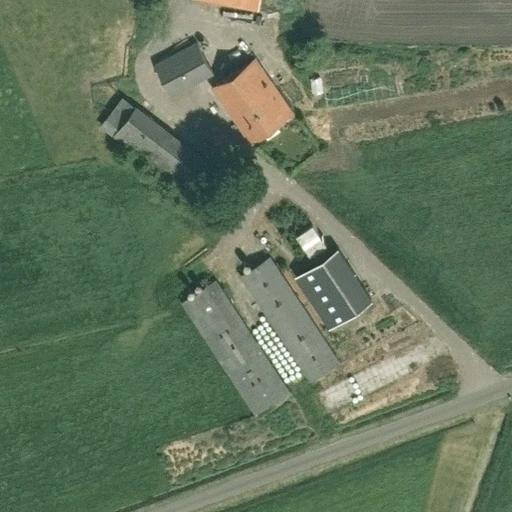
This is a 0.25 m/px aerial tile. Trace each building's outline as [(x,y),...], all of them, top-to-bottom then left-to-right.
[(198,0),(257,11),(259,0),(198,0)] [(171,95),(213,74),(196,41),(154,63),(171,95)] [(248,140),(292,111),(255,58),(212,87),(248,140)] [(402,78),(329,87),(331,102),(404,93),(402,78)] [(209,162),(136,105),(123,95),(101,124),(187,190),(209,162)] [(314,224),(298,235),(313,256),(329,245),(314,224)] [(331,325),(373,297),(339,246),(298,274),(331,325)] [(311,379),(340,360),(271,254),(242,273),(311,379)] [(258,413),(291,392),(217,279),(184,300),(258,413)] [(367,380),(324,391),(330,414),(373,403),(367,380)]
